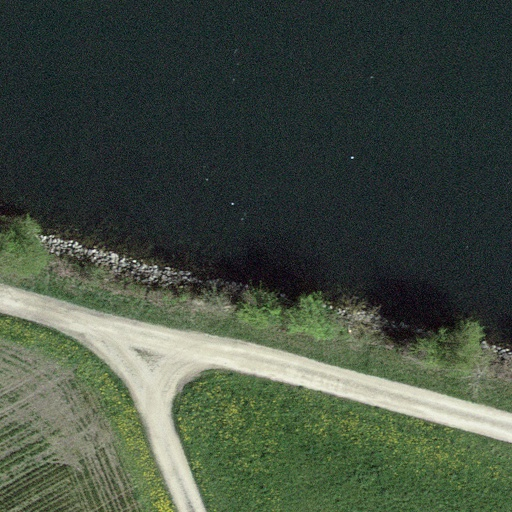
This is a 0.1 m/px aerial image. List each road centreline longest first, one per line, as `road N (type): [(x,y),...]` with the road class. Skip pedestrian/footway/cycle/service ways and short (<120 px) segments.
road 1 (track): [(0,316),(148,361),(511,435)]
road 2 (track): [(148,361),(207,511)]
